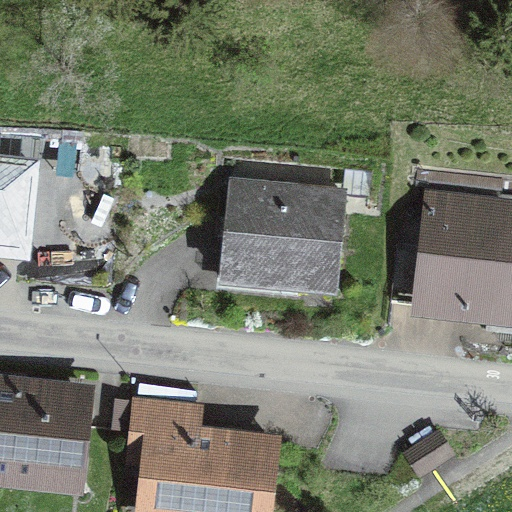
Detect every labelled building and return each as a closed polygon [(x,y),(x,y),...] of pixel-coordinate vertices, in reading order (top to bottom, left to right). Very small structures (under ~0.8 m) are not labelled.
[(0,242),(23,245),(31,167),(0,164),(0,242)] [(334,289),(343,194),(231,183),(222,278),(334,289)] [(511,250),(506,250),(510,211),(434,202),(422,303),(499,312),(500,300),(511,301),(511,250)] [(0,386),(0,473),(73,481),(82,395),(0,386)] [(193,436),(196,407),(136,401),(132,432),(157,435),(149,511),(257,511),(265,444),(193,436)] [(420,472),(450,452),(438,433),(407,453),(420,472)]
